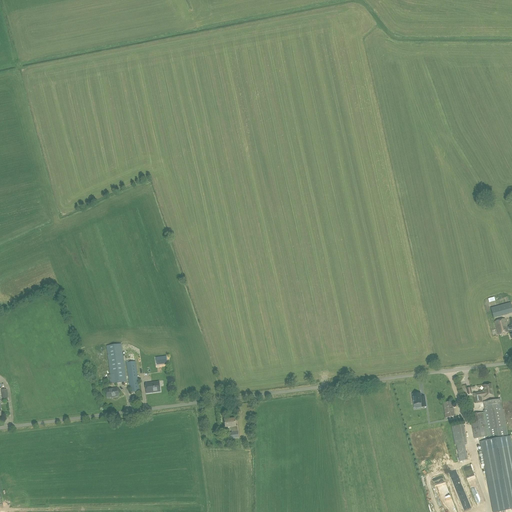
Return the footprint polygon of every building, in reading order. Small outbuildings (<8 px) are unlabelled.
[(493,318),(511,313),(511,307),(511,302),(490,308),(493,318)] [(495,322),(499,335),(508,332),(508,330),(507,327),(505,319),(495,322)] [(126,382),(121,344),(107,346),(112,384),(126,382)] [(156,357),(157,364),(167,363),(166,356),(156,357)] [(135,361),(127,362),(131,392),(139,391),(135,361)] [(160,391),(159,382),(145,384),(147,393),(160,391)] [(483,407),(481,398),(483,396),(484,396),(484,397),(493,396),(491,384),(484,385),(485,392),(473,394),(476,408),(483,407)] [(1,389),(1,397),(9,396),(9,388),(1,389)] [(106,390),(107,398),(119,397),(118,389),(106,390)] [(423,400),(422,393),(414,394),(416,404),(422,403),(422,407),(428,407),(427,400),(423,400)] [(501,399),(483,402),(485,410),(484,410),(484,412),(470,415),(474,438),(488,436),(491,450),(488,451),(494,481),(511,477),(511,445),(510,446),(501,399)] [(452,409),(452,403),(444,403),(445,414),(450,413),(450,417),(454,417),(453,409),(452,409)] [(228,433),(229,439),(239,438),(237,426),(236,426),(235,418),(225,420),(226,428),(232,427),(232,432),(228,433)] [(468,458),(465,443),(468,442),(464,423),(454,425),(460,460),(468,458)]
